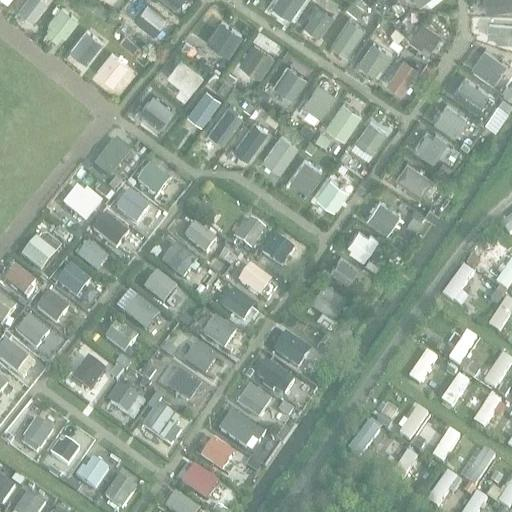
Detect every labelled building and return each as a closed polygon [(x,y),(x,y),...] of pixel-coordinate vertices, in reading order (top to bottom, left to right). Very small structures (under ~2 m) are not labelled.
[(32,24),(48,3),(44,0),(26,0),(17,12),(32,24)] [(290,19),(302,0),(276,0),(272,7),(290,19)] [(511,0),(484,0),(485,12),(511,9),(511,0)] [(152,35),(166,19),(147,3),(133,20),(152,35)] [(319,37),(332,17),(314,4),(306,15),(309,17),(303,26),(319,37)] [(65,39),(78,22),(60,8),(47,26),(50,28),(45,34),(57,43),(62,37),(65,39)] [(347,57),(365,30),(349,19),(331,46),(347,57)] [(430,51),(440,35),(422,22),(408,41),(420,50),(423,45),(430,51)] [(228,57),(242,36),(221,23),(207,44),(228,57)] [(511,45),(511,25),(488,24),(487,39),(495,39),(495,44),(511,45)] [(86,65),(102,44),(86,31),(71,53),(86,65)] [(382,71),(392,56),(372,42),(357,64),(375,76),(379,69),(382,71)] [(260,78),(274,58),(253,45),(239,65),(260,78)] [(493,84),(506,65),(484,49),(471,68),(493,84)] [(113,87),(128,67),(111,53),(96,73),(113,87)] [(180,56),(166,75),(180,86),(175,92),(184,99),(203,74),(180,56)] [(402,95),(419,69),(404,59),(387,85),(402,95)] [(293,101),(307,79),(287,66),(272,87),(293,101)] [(231,85),(236,78),(227,71),(221,78),(231,85)] [(452,96),(477,112),(483,103),(489,94),(465,78),(459,87),(452,96)] [(321,119),(337,95),(319,83),(303,107),(321,119)] [(201,125),(220,99),(207,90),(188,116),(201,125)] [(511,100),(502,95),(486,122),(498,129),(511,106),(511,100)] [(172,111),(153,96),(139,113),(158,129),(172,111)] [(250,115),(255,108),(248,103),(243,110),(250,115)] [(344,141),(361,116),(342,103),(326,129),(344,141)] [(224,144),(243,118),(227,106),(207,133),(224,144)] [(434,123),(455,137),(461,128),(467,120),(447,106),(434,123)] [(270,114),(265,120),(275,127),(280,121),(270,114)] [(373,154),(387,133),(371,122),(356,143),(373,154)] [(248,162),(267,134),(253,124),(233,152),(248,162)] [(328,144),(331,139),(319,132),(314,142),(324,148),(327,143),(328,144)] [(414,151),(433,164),(438,155),(447,142),(434,134),(432,137),(426,133),(414,151)] [(280,174),(298,148),(281,136),(262,162),(280,174)] [(110,180),(132,153),(116,140),(94,167),(110,180)] [(316,150),(310,144),(305,149),(312,155),(316,150)] [(307,194),(321,173),(304,161),(290,182),(307,194)] [(396,179),(421,196),(432,180),(408,163),(396,179)] [(157,198),(169,182),(149,167),(137,183),(157,198)] [(330,180),(317,199),(333,211),(346,192),(330,180)] [(85,224),(101,203),(86,192),(84,195),(77,189),(63,207),(85,224)] [(135,225),(148,209),(129,193),(115,209),(135,225)] [(392,227),(400,216),(379,202),(367,220),(387,235),(392,227)] [(511,214),(503,221),(511,233),(511,231),(511,214)] [(115,250),(128,234),(105,215),(92,231),(115,250)] [(251,252),(265,231),(250,220),(245,227),(243,225),(233,239),(251,252)] [(216,242),(195,225),(184,239),(205,255),(216,242)] [(348,253),(362,263),(378,240),(371,235),(368,238),(359,232),(352,239),(347,247),(351,249),(348,253)] [(40,274),(61,248),(47,237),(41,238),(39,241),(36,239),(21,259),(40,274)] [(282,269),(294,251),(276,239),(274,242),(271,240),(261,254),(282,269)] [(96,274),(108,259),(88,243),(76,258),(96,274)] [(197,263),(176,247),(163,265),(183,281),(197,263)] [(510,289),(511,285),(511,257),(498,283),(510,289)] [(330,273),(347,285),(357,270),(340,258),(335,265),(330,273)] [(461,307),(478,285),(492,295),(497,289),(465,265),(443,294),(461,307)] [(76,299),(89,283),(70,267),(57,283),(76,299)] [(260,298),(271,282),(250,267),(239,283),(260,298)] [(35,284),(15,268),(4,282),(27,300),(34,291),(31,289),(35,284)] [(177,289),(157,274),(143,291),(163,306),(177,289)] [(309,302),(333,317),(339,308),(346,297),(324,282),(317,291),(309,302)] [(243,323),(255,306),(233,291),(221,308),(243,323)] [(69,309),(49,294),(37,310),(56,325),(69,309)] [(15,308),(0,295),(0,325),(1,326),(15,308)] [(500,332),(511,314),(511,299),(508,297),(489,324),(500,332)] [(159,316),(137,298),(123,315),(146,333),(159,316)] [(193,323),(184,316),(179,322),(188,329),(193,323)] [(36,350),(49,333),(29,318),(21,327),(19,325),(13,332),(36,350)] [(223,351),(236,333),(216,319),(203,337),(223,351)] [(122,330),(117,326),(105,339),(125,354),(138,338),(125,328),(122,330)] [(465,330),(451,360),(462,366),(477,336),(465,330)] [(272,353),(298,370),(311,352),(285,333),(272,353)] [(27,359),(5,342),(0,347),(0,361),(16,373),(27,359)] [(166,344),(161,351),(171,358),(177,352),(166,344)] [(205,377),(217,359),(196,345),(184,364),(205,377)] [(426,350),(410,378),(422,385),(438,356),(426,350)] [(121,358),(116,364),(126,371),(130,365),(121,358)] [(89,394),(105,372),(88,359),(72,380),(89,394)] [(274,391),(283,397),(289,390),(294,381),(267,363),(262,371),(256,378),(264,383),(261,386),(272,393),(274,391)] [(116,382),(123,372),(117,367),(109,377),(116,382)] [(201,389),(178,373),(165,390),(189,406),(201,389)] [(455,408),(469,379),(457,373),(443,403),(455,408)] [(118,385),(110,396),(113,398),(108,404),(128,417),(139,400),(118,385)] [(237,406),(259,420),(271,403),(249,388),(237,406)] [(475,422),(490,430),(504,403),(489,395),(475,422)] [(380,416),(391,422),(398,409),(388,403),(380,416)] [(414,441),(429,411),(416,405),(401,435),(414,441)] [(158,439),(174,417),(158,406),(143,427),(158,439)] [(231,411),(218,429),(244,448),(251,438),(257,443),(264,434),(231,411)] [(37,421),(24,440),(39,451),(52,432),(37,421)] [(366,421),(352,450),(365,457),(379,427),(366,421)] [(445,462),(460,435),(450,429),(434,455),(445,462)] [(59,443),(50,455),(68,468),(79,451),(65,441),(62,445),(59,443)] [(199,459),(221,473),(227,464),(233,455),(212,441),(206,450),(199,459)] [(114,469),(120,460),(102,448),(96,457),(114,469)] [(406,479),(419,457),(408,450),(394,472),(406,479)] [(93,460),(78,481),(94,491),(108,471),(93,460)] [(180,486),(206,503),(218,485),(194,468),(187,477),(180,486)] [(0,507),(1,508),(15,488),(0,477),(0,507)] [(136,489),(118,477),(104,499),(122,511),(136,489)] [(511,480),(498,501),(510,509),(511,505),(511,480)] [(27,494),(14,511),(40,511),(45,506),(27,494)] [(165,511),(166,511),(198,511),(200,511),(176,495),(171,503),(165,511)]
